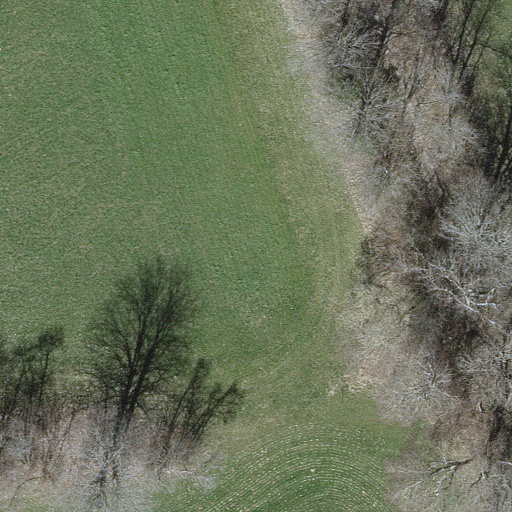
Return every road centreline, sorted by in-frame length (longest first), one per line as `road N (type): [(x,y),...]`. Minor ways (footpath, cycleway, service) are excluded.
road 1 (track): [(352,0),(511,457)]
road 2 (track): [(511,154),(473,0)]
